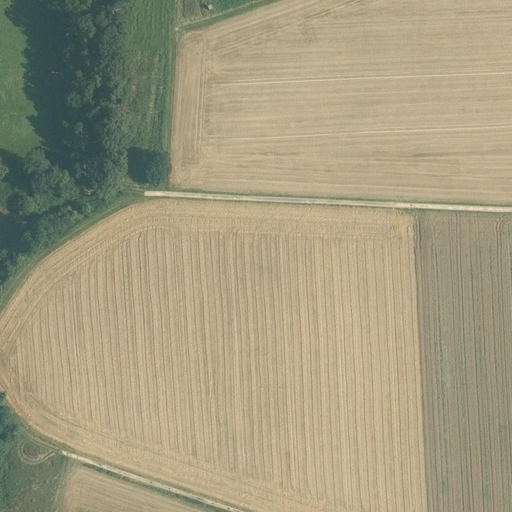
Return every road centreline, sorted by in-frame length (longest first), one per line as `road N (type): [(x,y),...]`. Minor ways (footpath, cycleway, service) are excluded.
road 1 (track): [(161,194),(511,211)]
road 2 (track): [(0,319),(35,264),(133,197),(161,194)]
road 3 (track): [(161,194),(173,0)]
road 4 (track): [(68,459),(224,511)]
